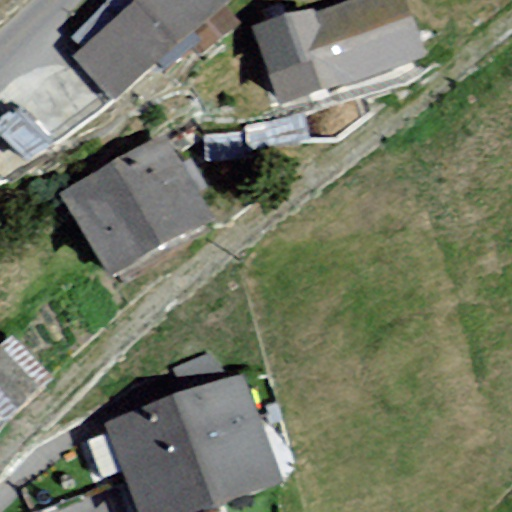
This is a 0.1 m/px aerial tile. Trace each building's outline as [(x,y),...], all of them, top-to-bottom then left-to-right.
[(235,0),(147,0),(79,57),(122,109),(242,9),(235,0)] [(404,0),(366,0),(306,20),(332,98),(427,66),(404,0)] [(162,143),(65,200),(117,289),(214,232),(162,143)] [(14,342),(0,354),(0,416),(10,428),(54,388),(14,342)] [(237,379),(102,433),(133,511),(222,511),(281,489),(237,379)]
